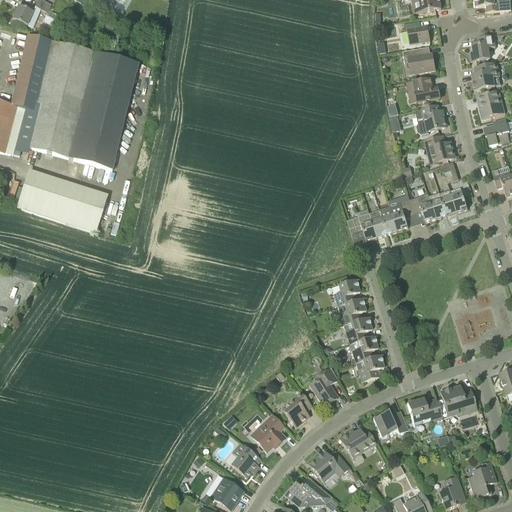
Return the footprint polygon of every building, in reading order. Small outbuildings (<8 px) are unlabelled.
[(59,24),(62,19),(48,12),(51,6),(38,0),(34,8),(47,15),(46,16),(59,24)] [(396,0),(397,3),(411,0),(414,15),(441,11),(439,0),(396,0)] [(506,4),(505,0),(474,0),(475,9),(486,8),(487,14),(511,13),(511,3),(506,4)] [(27,28),(33,14),(17,8),(11,21),(27,28)] [(56,30),(59,24),(46,16),(42,23),(56,30)] [(416,31),(415,25),(400,27),(401,34),(408,33),(410,46),(430,43),(427,29),(416,31)] [(118,166),(140,76),(136,75),(138,65),(52,44),(52,43),(26,37),(11,102),(0,98),(0,154),(5,156),(13,158),(14,153),(31,157),(32,152),(38,153),(37,156),(57,161),(58,159),(68,161),(112,174),(114,164),(118,166)] [(473,63),(490,60),(488,50),(495,49),(493,38),(477,40),(478,47),(472,48),(473,55),(471,55),(473,63)] [(426,57),(425,50),(403,54),(405,68),(409,68),(411,77),(435,72),(432,56),(426,57)] [(475,93),(495,89),(493,79),(499,78),(497,65),(474,70),(476,76),(472,77),(475,93)] [(432,92),(430,80),(408,84),(412,106),(440,101),(438,91),(432,92)] [(482,121),(500,116),(499,109),(502,108),(499,93),(481,97),(482,103),(480,104),(481,108),(479,108),(482,121)] [(391,118),(399,116),(396,107),(389,109),(391,118)] [(439,114),(437,108),(414,113),(416,120),(422,118),(423,124),(418,126),(417,128),(418,134),(421,137),(429,135),(429,133),(446,129),(442,113),(439,114)] [(391,126),(399,124),(398,118),(390,120),(391,126)] [(493,128),(483,131),(485,137),(486,137),(489,149),(510,144),(508,136),(511,135),(511,124),(506,125),(505,121),(492,125),(493,128)] [(444,146),(442,138),(425,142),(427,152),(430,151),(434,166),(454,160),(450,145),(444,146)] [(444,174),(455,170),(453,164),(442,168),(444,174)] [(405,178),(412,176),(410,168),(402,171),(405,178)] [(446,179),(457,176),(455,170),(444,174),(446,179)] [(95,236),(107,197),(28,172),(16,211),(95,236)] [(511,197),(511,181),(510,174),(509,174),(499,177),(497,172),(491,174),(497,191),(502,189),(506,200),(511,197)] [(448,185),(454,183),(458,182),(457,176),(446,179),(448,185)] [(457,215),(467,211),(461,190),(450,193),(457,215)] [(446,218),(457,215),(450,193),(449,192),(439,196),(446,218)] [(436,221),(429,199),(428,196),(418,199),(412,201),(416,216),(422,214),(426,225),(436,221)] [(436,221),(446,218),(439,196),(429,199),(436,221)] [(406,203),(411,218),(416,216),(412,201),(406,203)] [(405,220),(411,218),(406,203),(390,209),(398,234),(408,230),(405,220)] [(387,237),(398,234),(390,209),(379,212),(387,237)] [(377,240),(387,237),(379,212),(369,216),(377,240)] [(377,240),(369,216),(353,221),(357,235),(363,233),(366,244),(377,240)] [(347,223),(352,237),(357,235),(353,221),(347,223)] [(337,310),(344,307),(350,305),(348,299),(360,295),(355,282),(338,288),(340,295),(333,297),(337,310)] [(343,328),(350,326),(356,324),(354,317),(366,314),(362,301),(350,305),(344,307),(346,314),(339,316),(343,328)] [(349,347),(356,345),(362,343),(360,336),(372,333),(368,320),(356,324),(350,326),(352,333),(345,335),(349,347)] [(355,366),(362,364),(368,362),(368,361),(366,355),(378,351),(374,339),(362,343),(356,345),(358,351),(351,354),(355,366)] [(362,385),(375,381),(372,374),(384,370),(380,358),(368,361),(368,362),(362,364),(364,370),(358,372),(362,385)] [(323,409),(338,400),(330,387),(337,383),(331,370),(324,375),(326,377),(309,388),(323,409)] [(511,372),(499,376),(501,382),(499,384),(499,386),(500,390),(502,391),(504,392),(506,398),(511,396),(511,372)] [(280,384),(284,380),(279,374),(275,378),(280,384)] [(461,395),(459,389),(440,395),(448,419),(458,416),(458,418),(476,413),(469,392),(461,395)] [(296,431),(309,420),(305,414),(312,409),(300,395),(287,406),(290,410),(283,415),(296,431)] [(425,405),(423,401),(407,406),(414,429),(430,424),(430,425),(442,422),(436,401),(425,405)] [(408,433),(400,414),(390,418),(388,414),(373,421),(382,441),(397,434),(398,437),(408,433)] [(463,426),(477,423),(476,415),(461,418),(463,426)] [(274,451),(286,440),(279,433),(283,429),(272,417),(250,438),(267,455),(273,449),(274,451)] [(222,440),(225,436),(217,430),(214,434),(222,440)] [(362,437),(359,432),(354,436),(352,433),(339,441),(346,453),(347,452),(353,461),(376,447),(368,433),(362,437)] [(450,447),(458,445),(455,436),(447,439),(450,447)] [(254,476),(259,470),(256,468),(261,462),(240,446),(232,456),(237,460),(231,469),(247,481),(252,474),(254,476)] [(349,471),(335,453),(328,459),(324,454),(309,468),(314,475),(313,476),(316,479),(317,478),(323,485),(335,475),(339,480),(349,471)] [(197,470),(203,465),(199,459),(192,465),(197,470)] [(474,502),(491,497),(488,488),(496,485),(490,465),(481,468),(482,472),(472,475),(473,479),(467,481),(474,502)] [(444,511),(447,511),(460,507),(456,498),(463,496),(456,479),(442,485),(445,493),(438,495),(444,511)] [(332,500),(308,480),(300,489),(295,484),(284,497),(291,503),(292,502),(297,506),(301,508),(306,502),(311,507),(320,506),(322,504),(326,507),(332,500)] [(228,511),(231,511),(243,494),(223,481),(210,500),(228,511)] [(182,495),(187,493),(184,486),(179,488),(182,495)] [(365,496),(372,492),(368,486),(362,491),(365,496)] [(431,511),(422,494),(415,498),(416,500),(402,507),(400,502),(392,506),(395,511),(431,511)] [(206,506),(210,501),(205,497),(201,502),(206,506)]
